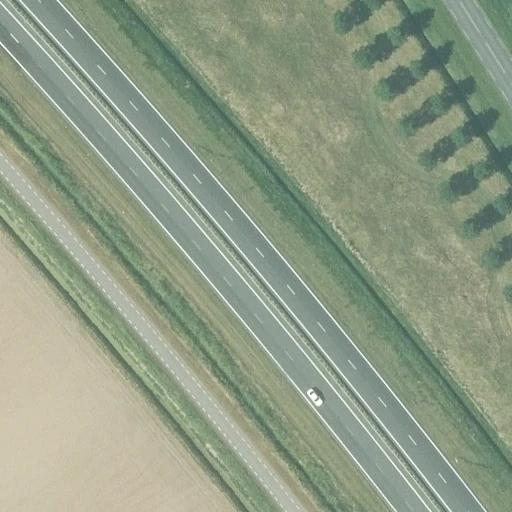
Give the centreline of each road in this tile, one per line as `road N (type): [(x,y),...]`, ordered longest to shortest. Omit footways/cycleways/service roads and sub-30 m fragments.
road 1 (trunk): [(467,511),(221,208),(36,0)]
road 2 (trunk): [(0,22),(298,367),(411,511)]
road 3 (unclassified): [(0,163),(292,511)]
